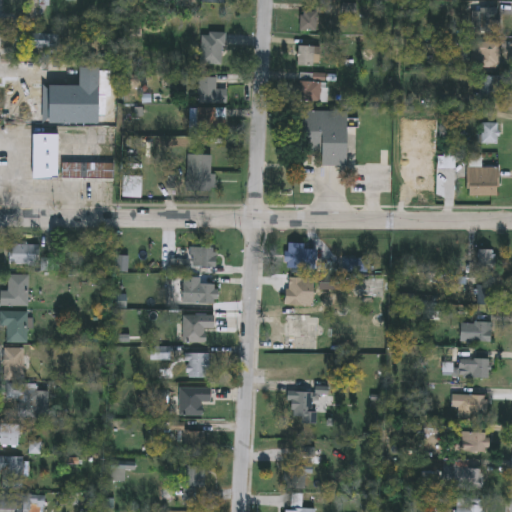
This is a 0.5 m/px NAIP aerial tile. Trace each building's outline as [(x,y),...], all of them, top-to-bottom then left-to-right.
[(475,10),(501,10),(501,32),(475,32),(475,10)] [(301,32),(301,12),(319,13),(319,33),(301,32)] [(227,35),(227,65),(202,65),(202,35),(227,35)] [(32,36),(59,36),(59,48),(32,48),(32,36)] [(501,66),(476,66),(476,43),(501,43),(501,66)] [(298,67),(299,47),(319,48),(318,68),(298,67)] [(102,125),(51,125),(51,87),(82,87),(82,68),(102,68),(102,125)] [(329,104),(299,104),(299,74),(329,74),(329,104)] [(229,105),(199,105),(199,78),(219,78),(219,90),(229,90),(229,105)] [(482,101),(485,78),(500,80),(498,103),(482,101)] [(199,135),(199,109),(227,109),(227,135),(199,135)] [(350,113),(350,168),(325,168),(325,153),(306,153),(306,113),(350,113)] [(482,125),(499,125),(499,145),(482,145),(482,125)] [(35,180),(35,135),(59,135),(59,180),(35,180)] [(189,156),(213,156),(213,190),(189,190),(189,156)] [(500,198),(468,198),(468,158),(483,158),(483,169),(500,169),(500,198)] [(116,180),(63,180),(63,164),(116,164),(116,180)] [(124,198),(124,177),(143,177),(143,198),(124,198)] [(40,245),(40,265),(10,265),(10,245),(40,245)] [(287,270),(287,245),(314,245),(314,270),(287,270)] [(216,269),(190,269),(190,248),(216,248),(216,269)] [(479,272),(479,251),(496,251),(496,272),(479,272)] [(2,307),(2,293),(10,293),(10,276),(29,276),(29,307),(2,307)] [(184,305),(184,280),(201,280),(201,285),(218,285),(218,305),(184,305)] [(310,306),(287,306),(287,286),(310,286),(310,306)] [(495,287),(495,307),(477,307),(477,287),(495,287)] [(1,313),(29,313),(29,344),(7,344),(7,329),(1,329),(1,313)] [(184,344),(184,315),(216,315),(216,330),(205,330),(205,344),(184,344)] [(469,324),(493,324),(493,345),(469,345),(469,324)] [(24,350),(24,381),(4,381),(4,350),(24,350)] [(187,379),(187,355),(211,355),(211,379),(187,379)] [(7,402),(8,385),(41,386),(40,419),(20,418),(20,403),(7,402)] [(213,389),(213,404),(205,404),(205,417),(180,417),(180,389),(213,389)] [(312,421),(288,419),(291,393),(315,395),(312,421)] [(471,417),(471,409),(452,409),(452,397),(488,397),(488,417),(471,417)] [(0,426),(20,426),(20,447),(0,447),(0,426)] [(185,450),(185,434),(206,434),(206,450),(185,450)] [(462,459),(462,434),(488,434),(487,460),(462,459)] [(0,476),(0,458),(24,458),(24,491),(4,491),(4,476),(0,476)] [(126,483),(110,482),(110,467),(126,467),(126,483)] [(207,489),(183,489),(183,467),(207,467),(207,489)] [(309,489),(287,489),(287,467),(309,467),(309,489)] [(484,470),(484,490),(444,490),(444,470),(484,470)] [(17,511),(0,511),(0,495),(45,497),(44,509),(35,509),(35,511),(17,511)] [(294,511),(294,497),(303,497),(303,511),(294,511)]
